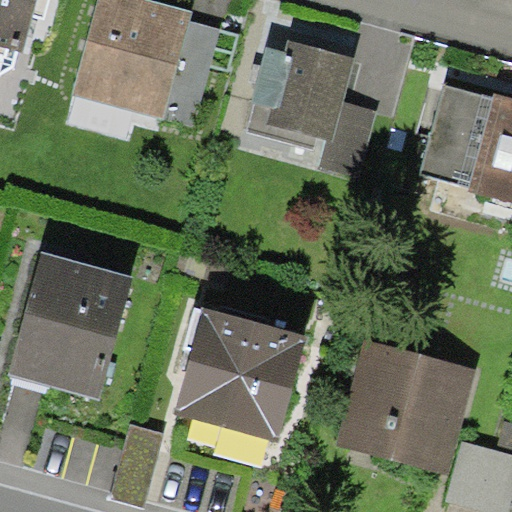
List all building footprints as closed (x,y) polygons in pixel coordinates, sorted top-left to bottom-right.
[(105,0),(73,98),(163,127),(195,29),(105,0)] [(456,199),(511,212),(511,111),(480,104),(456,199)] [(95,400),(128,279),(38,254),(5,375),(95,400)] [(271,431),(296,339),(193,311),(168,403),(271,431)] [(430,468),(455,378),(360,352),(335,442),(430,468)] [(161,435),(128,426),(111,489),(144,498),(161,435)] [(500,511),(511,470),(511,458),(453,442),(437,502),(472,511),(500,511)]
